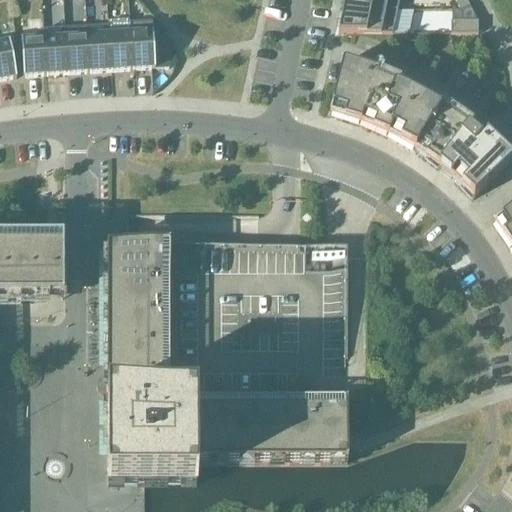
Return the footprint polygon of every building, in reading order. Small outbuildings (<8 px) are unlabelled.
[(344,0),(342,12),(397,12),(399,0),(344,0)] [(461,0),(455,3),(460,13),(469,8),(465,0),(461,0)] [(397,12),(342,12),(337,36),(392,36),(397,12)] [(450,23),(450,36),(477,36),(477,23),(450,23)] [(86,29),(64,30),(67,77),(89,75),(86,29)] [(87,29),(86,29),(89,75),(111,74),(109,37),(88,38),(87,29)] [(43,41),(45,78),(67,77),(64,30),(43,32),(43,41)] [(153,34),(130,36),(133,73),(155,71),(153,34)] [(130,36),(109,37),(111,74),(133,73),(130,36)] [(43,41),(21,42),(23,79),(45,78),(43,41)] [(9,44),(0,45),(0,83),(16,81),(9,44)] [(158,59),(159,71),(169,70),(168,58),(158,59)] [(343,65),(337,87),(334,100),(329,117),(359,127),(387,139),(414,153),(439,170),(450,180),(473,202),(486,189),(487,189),(511,165),(511,164),(486,139),(472,128),(442,107),(411,90),(378,76),(343,65)] [(511,211),(508,215),(494,226),(511,252),(511,253),(511,211)] [(0,302),(62,303),(62,243),(0,242),(0,302)] [(344,251),(170,251),(127,251),(107,251),(107,464),(344,464),(344,251)]
